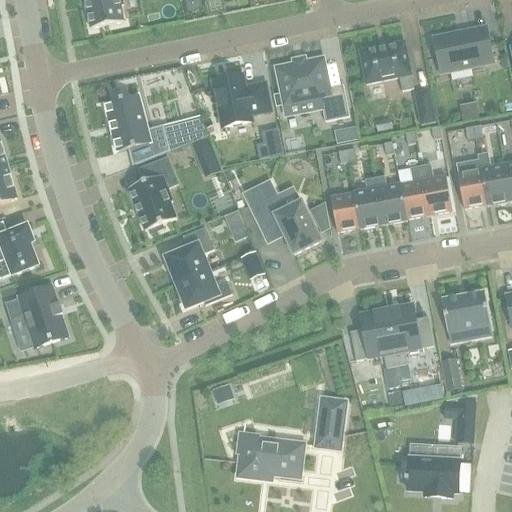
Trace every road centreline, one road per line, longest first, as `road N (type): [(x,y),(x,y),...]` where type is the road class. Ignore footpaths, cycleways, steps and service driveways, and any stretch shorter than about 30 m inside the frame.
road 1 (residential): [(149,374),(343,274),(511,241)]
road 2 (residential): [(328,20),(40,78)]
road 3 (residential): [(138,351),(84,239),(40,78)]
road 4 (residential): [(0,392),(138,351)]
road 5 (residential): [(137,498),(153,418),(149,374)]
